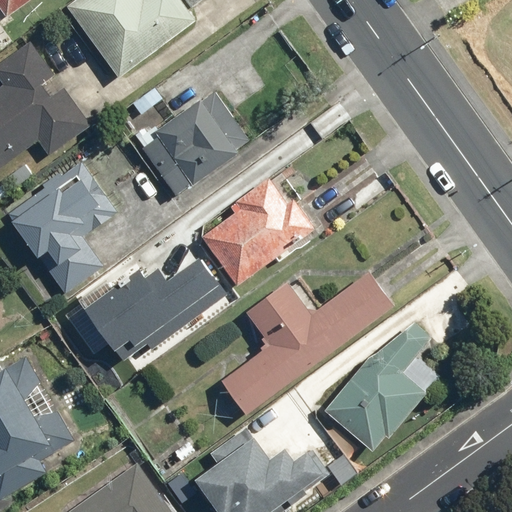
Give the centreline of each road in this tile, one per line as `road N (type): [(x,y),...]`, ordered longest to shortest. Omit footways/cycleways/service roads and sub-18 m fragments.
road 1 (secondary): [(354,0),(511,218)]
road 2 (residential): [(511,424),(387,511)]
